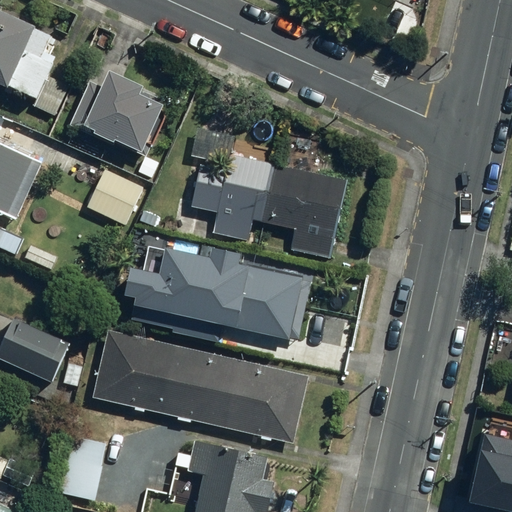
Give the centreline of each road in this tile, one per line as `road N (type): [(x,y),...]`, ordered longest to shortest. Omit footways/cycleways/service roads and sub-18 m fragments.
road 1 (tertiary): [(472,131),(389,511)]
road 2 (tertiary): [(472,131),(167,0)]
road 3 (tertiary): [(500,0),(472,131)]
